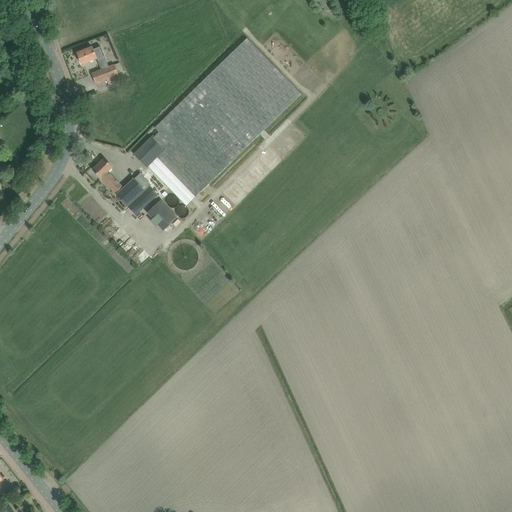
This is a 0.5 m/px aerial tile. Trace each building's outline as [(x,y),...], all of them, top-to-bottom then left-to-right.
[(148,166),(186,206),(301,94),(247,39),(155,127),(159,132),(152,139),(164,150),(148,166)] [(118,75),(123,73),(119,63),(115,65),(114,65),(109,67),(101,47),(93,50),(92,47),(77,53),(82,65),(97,59),(101,70),(92,74),(96,84),(107,80),(109,85),(120,81),(118,75)] [(164,150),(152,139),(151,138),(134,155),(147,168),(148,166),(164,150)] [(124,189),(108,172),(112,168),(104,159),(93,170),(101,179),(101,178),(117,195),(124,189)] [(150,197),(134,179),(124,189),(117,195),(135,216),(166,189),(149,171),(143,177),(156,192),(150,197)] [(182,223),(161,200),(147,213),(164,231),(168,236),(182,223)] [(213,219),(208,224),(214,229),(218,224),(213,219)] [(137,238),(123,224),(116,231),(130,245),(137,238)] [(149,245),(139,253),(145,261),(156,253),(149,245)]
